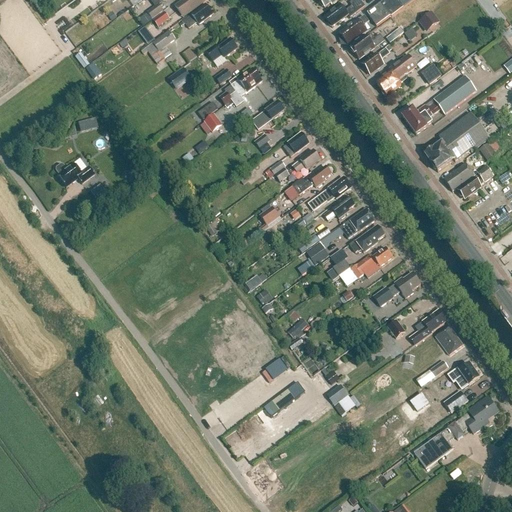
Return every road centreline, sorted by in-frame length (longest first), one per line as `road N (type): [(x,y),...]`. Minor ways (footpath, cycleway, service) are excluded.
road 1 (unclassified): [(511,403),(220,0)]
road 2 (residential): [(0,155),(264,511)]
road 3 (secondary): [(511,307),(287,0)]
